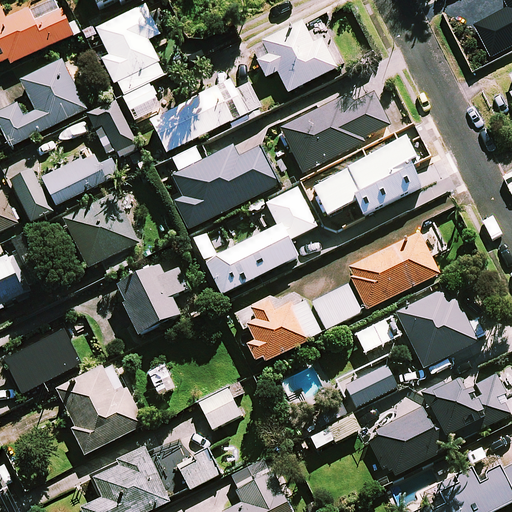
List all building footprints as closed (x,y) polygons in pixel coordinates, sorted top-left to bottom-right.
[(124,0),(96,0),(101,10),(124,0)] [(511,0),(507,0),(511,7),(476,26),(493,58),(511,48),(511,0)] [(0,69),(10,64),(12,68),(74,37),(55,1),(30,13),(28,9),(6,20),(0,7),(0,69)] [(110,59),(104,62),(116,88),(120,86),(125,98),(165,80),(149,43),(160,38),(147,9),(97,31),(110,59)] [(312,40),(304,25),(263,46),(269,58),(258,64),(266,81),(278,75),(288,96),(337,71),(320,36),(312,40)] [(18,106),(2,114),(0,115),(0,128),(11,150),(87,113),(63,63),(21,83),(36,114),(25,120),(18,106)] [(236,93),(231,84),(151,123),(167,156),(261,110),(250,87),(236,93)] [(389,129),(368,87),(281,131),(303,176),(365,145),(363,142),(389,129)] [(139,143),(119,102),(90,117),(111,158),(139,143)] [(2,140),(0,140),(0,162),(10,157),(2,140)] [(110,184),(92,146),(54,164),(56,167),(40,174),(56,209),(110,184)] [(402,146),(317,188),(329,213),(355,201),(362,214),(421,185),(402,146)] [(245,176),(233,152),(184,176),(207,223),(279,187),(268,164),(245,176)] [(317,229),(297,191),(267,206),(278,229),(218,259),(206,237),(195,243),(223,299),(298,261),(289,243),(317,229)] [(0,236),(18,228),(1,192),(0,192),(0,236)] [(89,272),(103,264),(109,277),(135,264),(129,252),(141,246),(117,197),(65,223),(89,272)] [(349,271),(353,280),(350,281),(366,315),(442,278),(429,252),(421,236),(349,271)] [(0,264),(0,313),(6,310),(4,306),(31,295),(15,258),(0,264)] [(189,291),(179,270),(159,279),(156,272),(116,290),(139,338),(181,318),(172,299),(189,291)] [(362,315),(348,288),(313,306),(327,333),(362,315)] [(448,307),(442,294),(397,316),(424,371),(478,345),(457,303),(448,307)] [(247,347),(256,364),(263,361),(265,365),(322,337),(306,304),(279,318),(270,301),(252,311),(257,322),(247,327),(255,343),(247,347)] [(7,357),(23,393),(88,363),(71,328),(7,357)] [(175,390),(166,368),(150,375),(159,397),(175,390)] [(398,392),(386,369),(346,388),(358,411),(398,392)] [(85,458),(145,428),(127,392),(123,394),(111,370),(59,396),(76,430),(72,432),(85,458)] [(450,448),(508,418),(511,416),(511,382),(502,388),(494,372),(472,383),(480,399),(468,406),(457,384),(443,391),(441,387),(423,396),(450,448)] [(242,417),(228,390),(199,405),(213,432),(242,417)] [(377,434),(379,440),(368,445),(382,473),(393,468),(398,478),(444,455),(423,412),(377,434)] [(317,452),(334,443),(336,447),(361,434),(356,425),(352,418),(310,440),(317,452)] [(153,511),(170,504),(147,453),(93,478),(103,501),(82,511),(153,511)] [(220,477),(208,455),(179,470),(191,492),(220,477)] [(498,511),(511,505),(511,468),(502,474),(500,470),(486,477),(489,483),(480,487),(473,472),(438,489),(446,507),(436,511),(498,511)] [(290,511),(277,486),(228,511),(290,511)]
